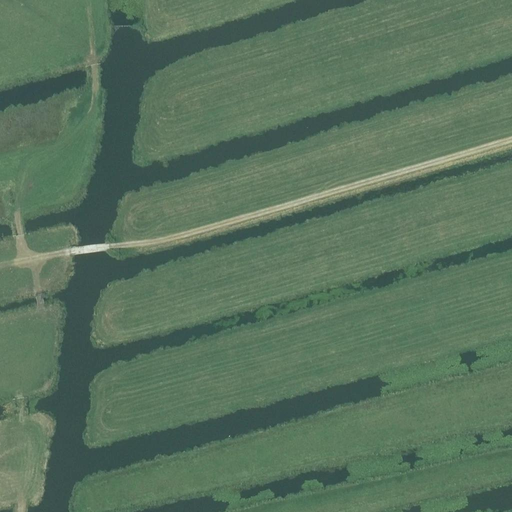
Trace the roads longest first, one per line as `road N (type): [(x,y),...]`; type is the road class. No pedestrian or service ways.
road 1 (track): [(28,257),(167,239),(511,139)]
road 2 (track): [(20,511),(19,396),(42,309),(2,181)]
